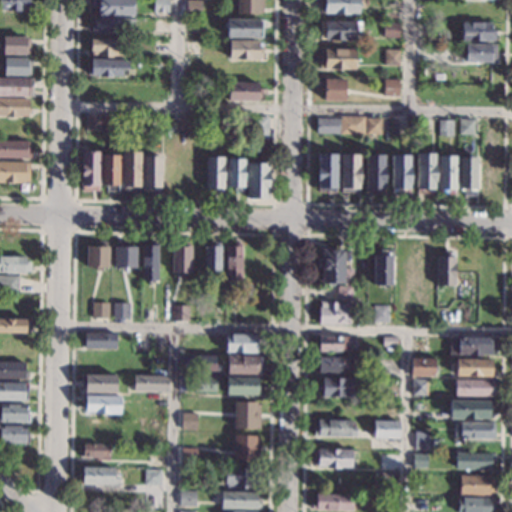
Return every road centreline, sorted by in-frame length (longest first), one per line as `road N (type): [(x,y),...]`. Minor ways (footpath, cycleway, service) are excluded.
road 1 (residential): [(511,223),(0,214)]
road 2 (residential): [(51,511),(58,0)]
road 3 (residential): [(288,330),(291,0)]
road 4 (residential): [(286,511),(288,330)]
